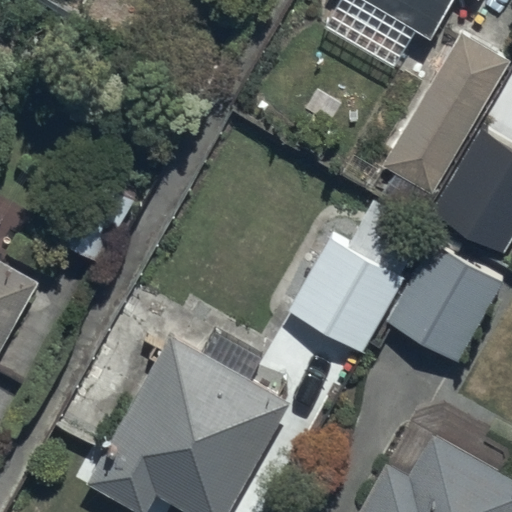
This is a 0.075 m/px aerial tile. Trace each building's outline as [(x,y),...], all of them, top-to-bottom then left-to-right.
[(364,0),(435,39),(456,0),(364,0)] [(511,67),(511,61),(465,32),(382,165),(432,197),(511,67)] [(511,88),(505,85),(450,176),(474,191),(487,168),(511,183),(511,88)] [(81,169),(45,233),(100,265),(136,201),(81,169)] [(349,243),(331,233),(287,312),(364,355),(405,282),(401,280),(429,229),(374,198),(349,243)] [(507,285),(435,241),(387,323),(459,366),(507,285)] [(0,354),(41,284),(0,260),(0,354)] [(208,355),(170,334),(86,485),(134,511),(151,511),(160,496),(189,511),(233,511),(295,402),(253,379),(264,359),(220,334),(208,355)] [(511,511),(511,480),(436,437),(413,477),(408,474),(391,464),(363,511),(511,511)]
